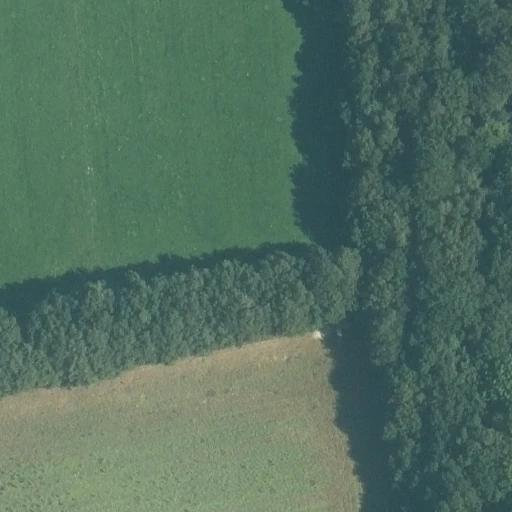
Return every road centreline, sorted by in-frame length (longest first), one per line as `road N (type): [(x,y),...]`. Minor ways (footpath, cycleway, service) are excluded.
road 1 (track): [(0,329),(419,253),(486,266)]
road 2 (track): [(459,0),(483,174),(486,266)]
